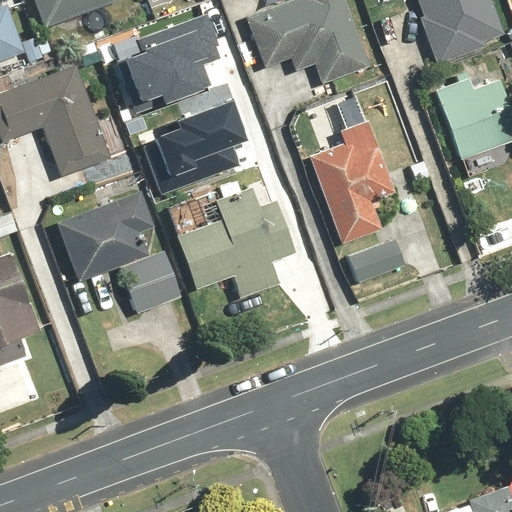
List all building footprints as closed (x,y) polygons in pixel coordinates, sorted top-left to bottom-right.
[(0,0),(0,61),(22,53),(2,0),(0,0)] [(113,0),(31,0),(44,29),(113,0)] [(369,70),(343,0),(258,0),(259,1),(238,9),(261,72),(287,63),(291,75),(312,67),(319,88),(369,70)] [(414,0),(421,16),(415,18),(435,70),(506,42),(489,0),(414,0)] [(138,31),(143,46),(118,54),(134,104),(203,82),(191,43),(209,38),(201,12),(138,31)] [(71,66),(0,91),(0,142),(38,129),(57,180),(106,162),(71,66)] [(476,66),(450,75),(452,82),(433,89),(458,161),(511,141),(511,123),(496,78),(482,83),(476,66)] [(155,185),(241,158),(234,135),(243,132),(231,96),(163,117),(166,128),(140,136),(155,185)] [(359,109),(355,98),(336,105),(340,116),(331,119),(339,143),(305,155),(337,243),(377,228),(367,201),(393,191),(363,108),(359,109)] [(268,262),(298,249),(266,175),(205,201),(212,219),(169,237),(192,293),(231,277),(241,301),(278,285),(268,262)] [(155,254),(146,230),(151,228),(136,189),(126,193),(124,186),(97,196),(99,203),(50,222),(73,284),(116,268),(132,312),(176,295),(160,252),(155,254)] [(403,264),(392,238),(345,258),(356,284),(403,264)] [(0,350),(1,353),(21,344),(18,337),(41,327),(7,250),(0,252),(0,350)] [(511,511),(511,509),(504,488),(468,501),(472,511),(511,511)]
